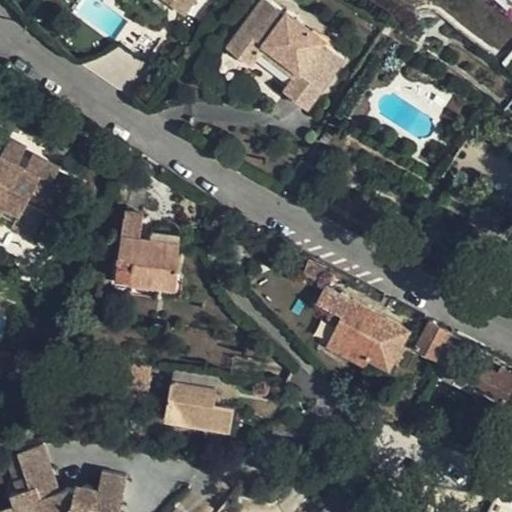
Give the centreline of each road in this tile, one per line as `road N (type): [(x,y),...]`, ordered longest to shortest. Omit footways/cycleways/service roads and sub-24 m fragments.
road 1 (residential): [(0,23),(21,46),(215,175),(511,336)]
road 2 (unknown): [(253,195),(230,244),(248,290),(365,414),(325,455),(284,443),(251,479)]
